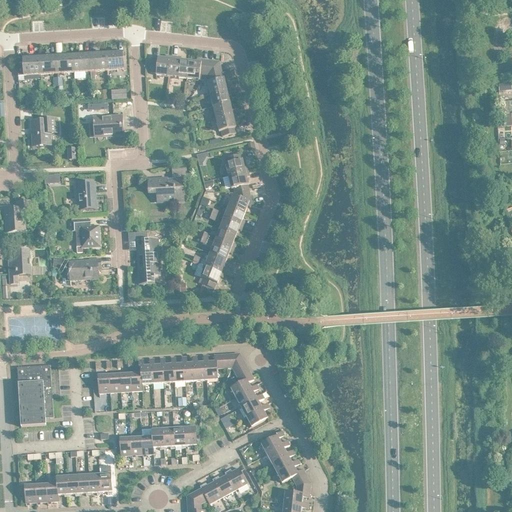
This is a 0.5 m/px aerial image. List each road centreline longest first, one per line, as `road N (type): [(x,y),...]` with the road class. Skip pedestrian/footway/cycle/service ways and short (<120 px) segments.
road 1 (secondary): [(373,0),(395,511)]
road 2 (secondary): [(436,511),(414,0)]
road 3 (residential): [(237,292),(275,199),(251,71),(228,42),(139,31)]
road 4 (residential): [(122,261),(116,161),(145,148),(139,31)]
road 5 (residential): [(8,445),(78,440),(76,349)]
road 6 (residential): [(162,496),(290,414)]
road 7 (residential): [(0,178),(15,164),(8,35)]
road 8 (residential): [(139,31),(8,35)]
road 9 (residential): [(38,511),(143,506),(162,496)]
